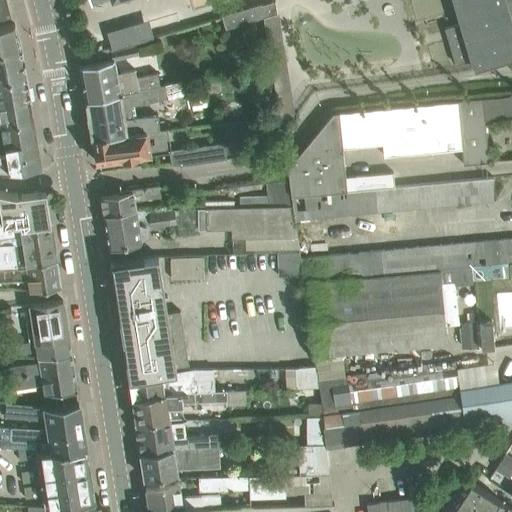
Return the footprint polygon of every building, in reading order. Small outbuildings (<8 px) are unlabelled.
[(0,0),(0,9),(10,7),(8,0),(0,0)] [(511,0),(451,0),(458,22),(444,26),(455,63),(470,59),(473,68),(511,57),(511,61),(511,0)] [(276,2),(262,6),(264,19),(271,63),(285,60),(276,2)] [(262,4),(224,15),(228,29),(264,19),(262,6),(262,4)] [(108,28),(112,47),(154,36),(150,18),(108,28)] [(14,24),(0,26),(0,52),(21,48),(14,24)] [(136,45),(129,46),(131,56),(138,55),(136,45)] [(77,52),(86,99),(160,84),(158,72),(137,76),(135,69),(117,72),(112,47),(80,52),(80,51),(77,52)] [(0,80),(25,76),(21,48),(0,52),(0,80)] [(271,63),(279,117),(294,115),(285,60),(271,63)] [(25,76),(0,80),(0,106),(30,101),(25,76)] [(160,84),(86,99),(91,135),(159,128),(157,114),(136,116),(134,104),(168,98),(189,95),(186,79),(165,83),(160,84)] [(511,93),(457,99),(461,148),(463,163),(488,161),(484,116),(511,112),(511,93)] [(338,190),(346,189),(345,174),(342,145),(382,142),(383,154),(461,148),(457,99),(332,111),(287,166),(289,178),(275,180),(266,182),(269,205),(289,205),(291,205),(290,195),(302,193),(308,193),(314,192),(326,191),(338,190)] [(0,118),(1,125),(33,119),(30,101),(0,106),(0,118)] [(0,144),(5,145),(37,139),(33,119),(1,125),(0,125),(0,144)] [(168,128),(159,128),(91,135),(95,160),(99,160),(169,150),(170,150),(168,128)] [(41,167),(37,139),(5,145),(6,153),(0,152),(0,168),(24,170),(41,167)] [(171,164),(187,164),(226,157),(224,141),(184,147),(184,148),(170,150),(169,150),(171,163),(171,164)] [(386,185),(393,185),(392,170),(345,174),(346,189),(350,189),(362,188),(374,187),(386,185)] [(493,176),(481,177),(482,193),(483,201),(495,199),(493,176)] [(483,201),(482,193),(481,177),(469,178),(471,202),(483,201)] [(457,179),(458,193),(459,203),(471,202),(469,178),(457,179)] [(459,203),(458,193),(457,179),(445,180),(448,204),(459,203)] [(433,181),(434,193),(436,205),(448,204),(445,180),(433,181)] [(436,205),(434,193),(433,181),(421,182),(424,206),(436,205)] [(421,182),(409,183),(410,193),(412,207),(424,206),(421,182)] [(412,207),(410,193),(409,183),(398,184),(398,193),(400,208),(412,207)] [(133,199),(160,195),(159,186),(159,184),(118,190),(118,192),(101,195),(103,211),(135,208),(133,199)] [(400,208),(398,193),(398,184),(393,185),(386,185),(388,210),(400,208)] [(386,185),(374,187),(374,193),(376,211),(388,210),(386,185)] [(376,211),(374,193),(374,187),(362,188),(364,212),(376,211)] [(362,188),(350,189),(350,193),(352,213),(364,212),(362,188)] [(0,189),(0,224),(20,221),(20,225),(50,221),(45,189),(15,193),(0,189)] [(352,213),(350,193),(350,189),(346,189),(338,190),(340,214),(352,213)] [(338,190),(326,191),(326,193),(328,215),(340,214),(338,190)] [(328,215),(326,193),(326,191),(314,192),(316,216),(328,215)] [(314,192),(308,193),(302,193),(305,217),(316,216),(314,192)] [(294,218),(305,217),(302,193),(290,195),(291,205),(292,204),(294,218)] [(206,207),(198,207),(198,229),(231,228),(231,237),(232,237),(232,253),(277,251),(289,251),(299,251),(297,243),(296,236),(293,236),(289,205),(269,205),(206,207)] [(135,208),(103,211),(109,247),(141,243),(140,241),(147,236),(146,228),(138,225),(137,217),(150,216),(151,225),(174,222),(173,208),(135,208)] [(0,266),(26,265),(26,268),(57,263),(50,221),(20,225),(20,221),(0,224),(0,266)] [(511,258),(511,237),(498,238),(500,260),(511,258)] [(498,238),(489,239),(491,260),(500,260),(498,238)] [(489,239),(476,240),(478,262),(491,260),(489,239)] [(476,240),(464,242),(466,263),(478,262),(476,240)] [(464,242),(451,243),(453,264),(466,263),(464,242)] [(453,266),(453,264),(451,243),(438,244),(441,268),(445,267),(453,266)] [(428,269),(440,268),(441,268),(438,244),(426,245),(428,269)] [(413,246),(415,270),(428,269),(426,245),(413,246)] [(413,246),(401,247),(403,271),(415,270),(413,246)] [(388,248),(390,272),(403,271),(401,247),(388,248)] [(376,250),(378,273),(390,272),(388,248),(376,250)] [(376,250),(363,251),(365,275),(377,273),(378,273),(376,250)] [(290,274),(289,251),(277,251),(278,274),(290,274)] [(296,274),(302,273),(300,256),(299,251),(289,251),(290,274),(296,274)] [(353,276),(365,275),(363,251),(350,252),(353,276)] [(350,252),(338,253),(340,277),(353,276),(350,252)] [(338,253),(325,254),(327,278),(340,277),(338,253)] [(206,276),(206,254),(171,255),(171,276),(206,276)] [(325,254),(313,255),(315,280),(327,278),(325,254)] [(110,260),(110,261),(116,297),(117,297),(163,290),(158,255),(110,260)] [(315,280),(313,255),(300,256),(302,273),(303,277),(304,281),(310,280),(315,280)] [(509,261),(471,265),(473,280),(510,276),(509,261)] [(26,268),(0,268),(0,278),(28,278),(30,290),(61,287),(57,263),(26,268)] [(441,268),(440,268),(446,324),(459,322),(455,287),(473,285),(473,280),(471,265),(453,266),(445,267),(441,268)] [(377,273),(384,348),(447,342),(446,324),(440,268),(428,269),(415,270),(403,271),(390,272),(378,273),(377,273)] [(315,280),(310,280),(317,354),(384,348),(377,273),(365,275),(353,276),(340,277),(327,278),(315,280)] [(120,318),(167,311),(165,300),(163,290),(117,297),(118,308),(120,318)] [(25,319),(28,342),(36,341),(68,335),(62,299),(30,303),(32,318),(25,319)] [(180,310),(167,311),(120,318),(119,318),(125,357),(158,352),(181,349),(186,349),(180,310)] [(465,322),(460,327),(463,349),(479,347),(480,350),(493,347),(491,325),(477,327),(477,320),(465,322)] [(37,349),(38,357),(71,352),(68,335),(36,341),(28,342),(15,344),(16,349),(26,351),(37,349)] [(128,377),(176,370),(175,365),(188,364),(186,349),(181,349),(158,352),(125,357),(128,377)] [(71,352),(38,357),(39,362),(9,366),(10,372),(6,373),(6,378),(73,368),(71,352)] [(455,358),(317,378),(321,412),(320,413),(321,417),(324,441),(325,445),(464,426),(460,393),(459,390),(455,358)] [(314,364),(299,365),(295,365),(296,386),(317,385),(314,364)] [(128,377),(132,397),(164,392),(199,391),(197,378),(195,378),(193,367),(176,370),(128,377)] [(76,389),(73,368),(6,378),(7,382),(11,381),(12,388),(43,383),(44,394),(76,389)] [(511,382),(459,390),(460,393),(464,426),(511,418),(511,382)] [(244,389),(226,390),(199,391),(164,392),(132,397),(135,423),(136,425),(169,420),(183,419),(182,417),(181,401),(226,400),(227,405),(245,404),(244,389)] [(45,427),(40,427),(39,433),(49,434),(82,430),(78,402),(53,406),(23,402),(7,401),(6,415),(46,417),(45,427)] [(321,417),(308,417),(309,442),(324,441),(321,417)] [(139,452),(173,447),(218,446),(218,435),(185,436),(183,422),(183,419),(169,420),(136,425),(136,427),(139,452)] [(12,426),(11,438),(36,439),(36,448),(85,450),(85,448),(82,430),(49,434),(39,433),(40,427),(12,426)] [(299,442),(299,471),(328,470),(328,466),(325,445),(324,441),(309,442),(299,442)] [(219,467),(218,446),(173,447),(139,452),(143,478),(176,474),(176,469),(219,467)] [(36,448),(39,467),(88,470),(85,450),(36,448)] [(511,457),(504,452),(499,460),(511,467),(511,457)] [(509,476),(511,470),(511,467),(499,460),(495,467),(509,476)] [(39,467),(42,486),(92,489),(88,470),(39,467)] [(248,495),(284,494),(283,472),(199,475),(199,489),(248,488),(248,495)] [(441,511),(496,511),(503,501),(464,476),(441,511)] [(177,481),(145,486),(149,511),(183,506),(221,505),(220,494),(180,495),(177,481)] [(42,486),(46,505),(61,506),(94,501),(92,489),(42,486)] [(429,494),(408,497),(410,509),(431,507),(429,494)] [(407,497),(387,500),(388,508),(388,511),(389,511),(410,509),(407,497)] [(387,500),(379,501),(380,509),(388,508),(387,500)] [(28,504),(28,511),(95,511),(94,501),(61,506),(46,505),(28,504)] [(366,502),(367,511),(380,511),(380,509),(379,501),(366,502)]
